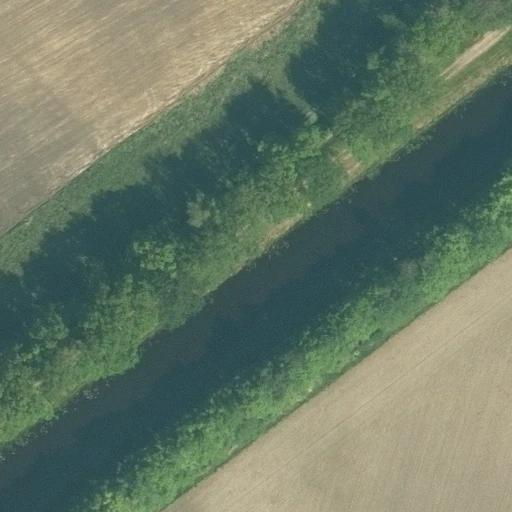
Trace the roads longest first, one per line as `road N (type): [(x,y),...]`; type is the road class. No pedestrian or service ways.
road 1 (track): [(511,17),(0,416)]
road 2 (track): [(72,511),(511,180)]
